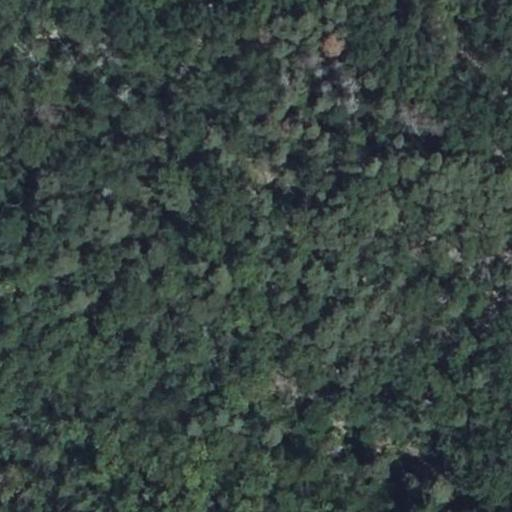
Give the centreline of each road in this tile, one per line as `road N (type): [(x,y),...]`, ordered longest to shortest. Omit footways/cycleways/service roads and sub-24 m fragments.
road 1 (track): [(0,57),(232,4),(307,0)]
road 2 (track): [(370,0),(452,28),(511,89)]
